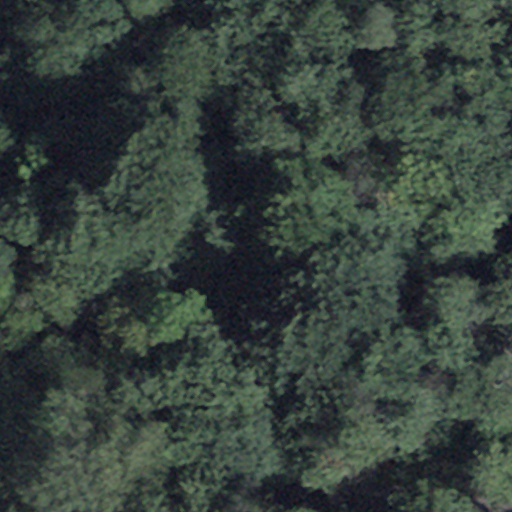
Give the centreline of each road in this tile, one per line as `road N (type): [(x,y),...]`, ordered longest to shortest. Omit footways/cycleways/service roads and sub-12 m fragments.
road 1 (track): [(0,481),(505,511)]
road 2 (track): [(226,0),(100,85),(0,123)]
